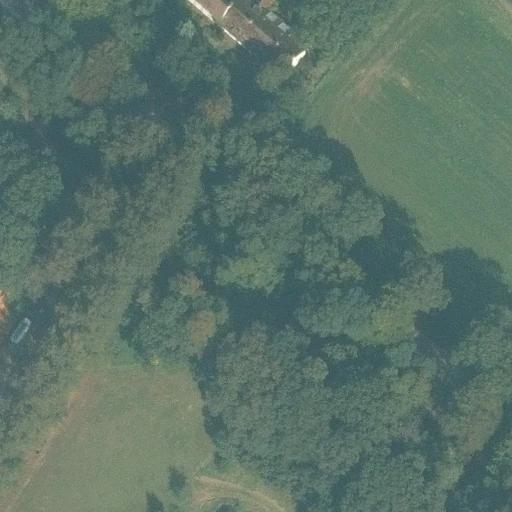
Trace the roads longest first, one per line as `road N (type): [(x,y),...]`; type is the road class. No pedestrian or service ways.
road 1 (tertiary): [(185,148),(511,429)]
road 2 (unclassified): [(185,148),(0,417)]
road 3 (tertiary): [(9,0),(185,148)]
